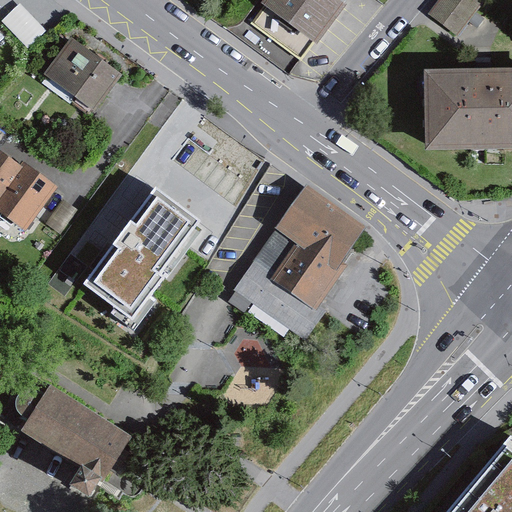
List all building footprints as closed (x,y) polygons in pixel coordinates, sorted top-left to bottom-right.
[(341,15),(321,0),(275,0),(254,27),(303,65),(341,15)] [(487,3),(483,0),(446,0),(433,18),(460,38),(487,3)] [(3,20),(26,45),(44,29),(21,4),(3,20)] [(120,81),(73,45),(48,78),(94,114),(120,81)] [(0,84),(9,75),(0,66),(0,84)] [(511,77),(430,80),(432,153),(511,150),(511,77)] [(0,198),(18,174),(0,161),(0,198)] [(18,174),(0,198),(0,223),(21,238),(53,194),(20,171),(18,174)] [(196,225),(160,199),(137,231),(132,227),(114,251),(120,255),(94,291),(136,321),(164,283),(158,278),(196,225)] [(363,239),(307,200),(280,238),(300,253),(276,288),(315,315),(340,279),(337,277),(363,239)] [(300,253),(280,238),(237,300),(306,347),(324,321),(315,315),(276,288),(300,253)] [(132,441),(54,391),(49,399),(41,394),(34,393),(27,396),(22,401),(20,410),(20,417),(24,422),(31,426),(26,435),(84,472),(77,484),(97,496),(132,441)] [(511,511),(511,445),(453,511),(511,511)]
